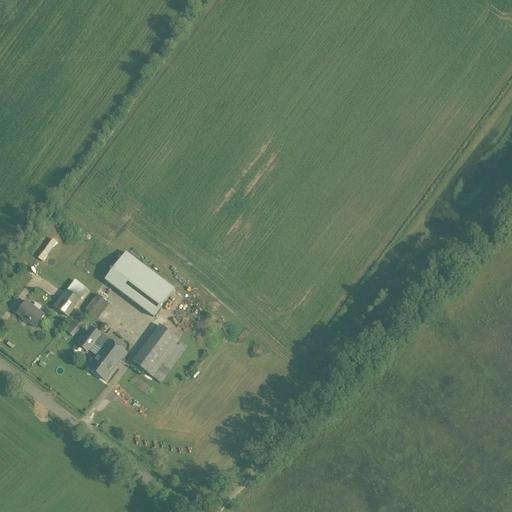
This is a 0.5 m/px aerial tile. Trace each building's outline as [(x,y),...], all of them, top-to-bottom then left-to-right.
[(154,318),(175,290),(126,253),(105,281),(154,318)] [(68,318),(81,301),(66,290),(54,307),(68,318)] [(36,329),(45,316),(27,302),(18,315),(36,329)] [(73,337),(83,324),(75,318),(65,330),(73,337)] [(153,378),(180,340),(160,325),(132,363),(153,378)] [(89,352),(102,335),(92,327),(79,345),(89,352)] [(106,381),(127,353),(110,341),(89,368),(106,381)]
